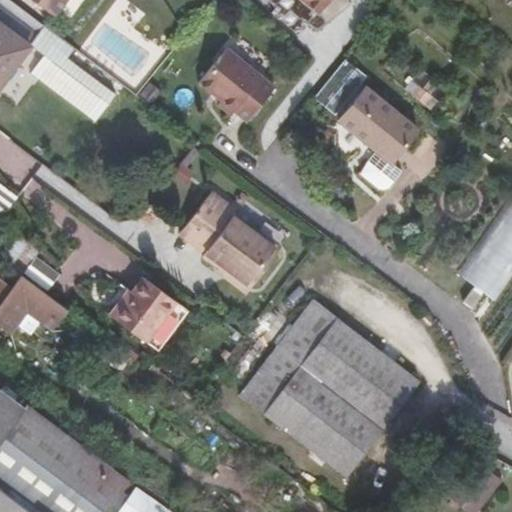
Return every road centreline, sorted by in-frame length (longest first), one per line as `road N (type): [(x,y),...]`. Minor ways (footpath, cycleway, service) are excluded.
road 1 (residential): [(511,445),(435,302),(260,160)]
road 2 (unknown): [(0,145),(146,247)]
